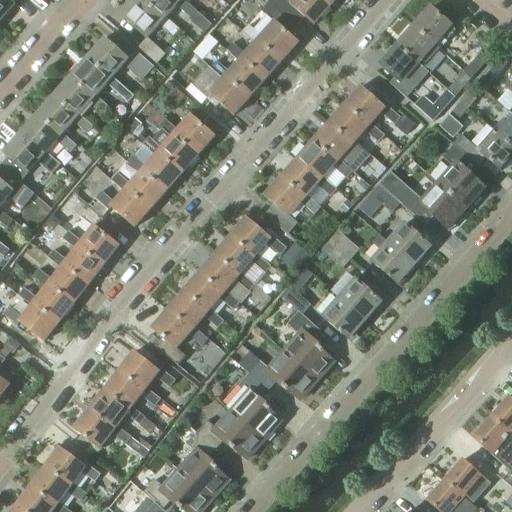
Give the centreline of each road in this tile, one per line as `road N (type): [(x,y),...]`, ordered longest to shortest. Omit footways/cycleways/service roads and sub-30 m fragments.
road 1 (residential): [(0,462),(399,0)]
road 2 (residential): [(246,511),(511,216)]
road 3 (residential): [(360,511),(511,339)]
road 4 (residential): [(0,95),(84,0)]
